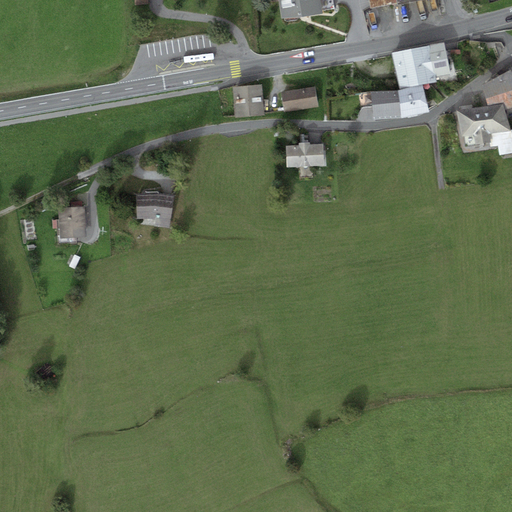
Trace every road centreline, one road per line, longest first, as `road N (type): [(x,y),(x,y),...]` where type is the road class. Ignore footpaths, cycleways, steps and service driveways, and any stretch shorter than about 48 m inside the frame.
road 1 (residential): [(15,208),(154,143),(273,123),(423,117),(511,56)]
road 2 (primary): [(0,110),(299,58)]
road 3 (primary): [(511,13),(299,58)]
